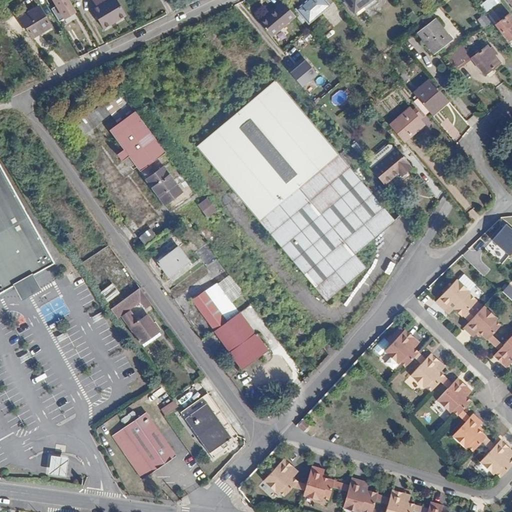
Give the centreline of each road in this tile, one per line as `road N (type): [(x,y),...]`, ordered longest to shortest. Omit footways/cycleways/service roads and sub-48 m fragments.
road 1 (residential): [(223,0),(22,99),(264,444)]
road 2 (residential): [(281,426),(491,496),(511,472)]
road 3 (residential): [(281,426),(404,293)]
road 4 (residential): [(511,415),(492,397),(498,386),(404,293)]
road 5 (residential): [(404,293),(507,205)]
road 6 (residential): [(511,102),(474,144),(507,205)]
